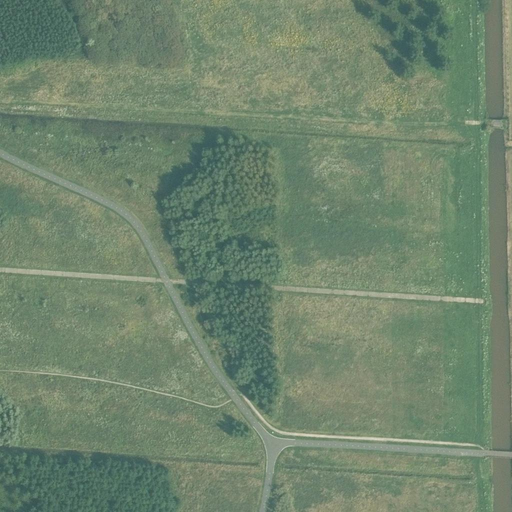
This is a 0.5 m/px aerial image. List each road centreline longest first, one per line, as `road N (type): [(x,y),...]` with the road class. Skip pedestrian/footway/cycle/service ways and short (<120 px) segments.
road 1 (track): [(484,302),(0,271)]
road 2 (track): [(0,104),(475,136)]
road 3 (track): [(475,136),(484,302),(479,445)]
road 4 (track): [(474,0),(475,136)]
